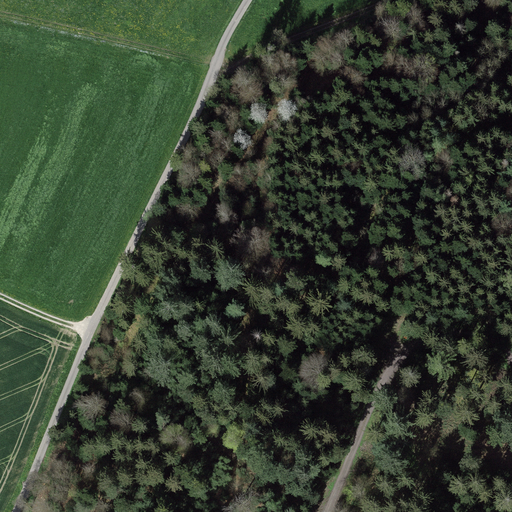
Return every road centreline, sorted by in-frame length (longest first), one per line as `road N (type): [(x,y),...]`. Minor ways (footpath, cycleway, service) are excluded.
road 1 (track): [(327,511),(367,411),(409,347),(428,336),(469,333),(511,360)]
road 2 (track): [(208,87),(267,48),(390,0)]
